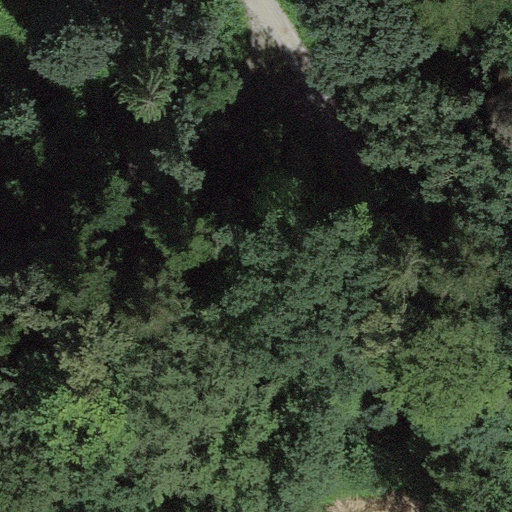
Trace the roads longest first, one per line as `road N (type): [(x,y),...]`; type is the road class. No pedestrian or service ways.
road 1 (track): [(472,511),(311,120)]
road 2 (track): [(0,263),(57,265),(311,120)]
road 3 (track): [(311,120),(215,0)]
